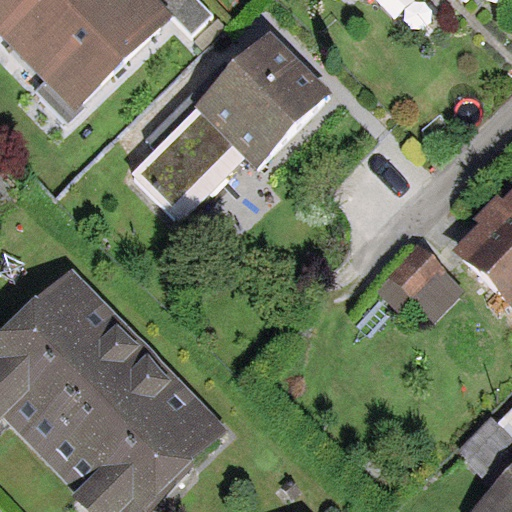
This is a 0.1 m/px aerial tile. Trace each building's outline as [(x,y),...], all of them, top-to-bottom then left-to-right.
[(161,24),(137,0),(0,0),(0,36),(72,110),(161,24)] [(321,100),(271,53),(208,119),(257,166),(321,100)] [(511,201),(458,254),(509,305),(511,302),(511,201)] [(146,511),(230,431),(73,269),(0,339),(0,416),(92,511),(146,511)] [(511,511),(511,464),(466,511),(511,511)]
